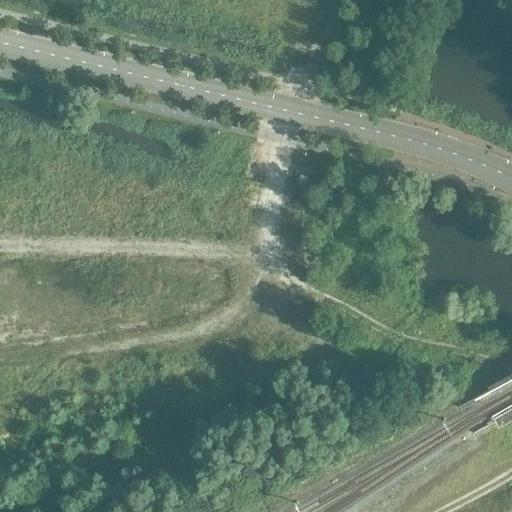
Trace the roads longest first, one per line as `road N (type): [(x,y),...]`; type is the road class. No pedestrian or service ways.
road 1 (track): [(0,243),(258,257),(371,325),(486,359),(511,377)]
road 2 (unclassified): [(511,178),(388,136),(0,43)]
road 3 (track): [(267,211),(244,294),(214,321),(173,336),(0,361)]
